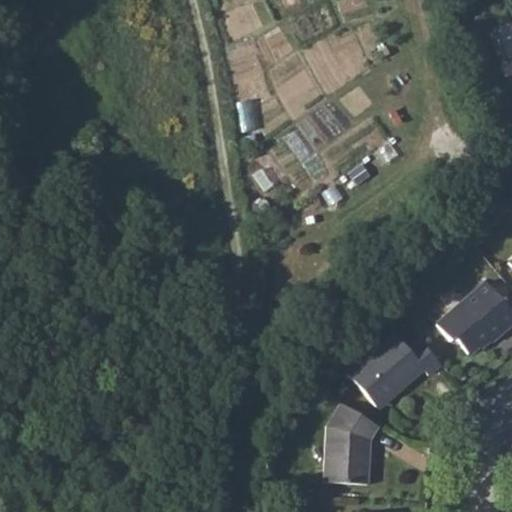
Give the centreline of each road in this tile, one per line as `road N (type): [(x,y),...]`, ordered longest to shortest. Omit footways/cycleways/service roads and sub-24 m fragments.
road 1 (track): [(244,511),(253,358),(190,0)]
road 2 (residential): [(511,393),(490,438),(483,511)]
